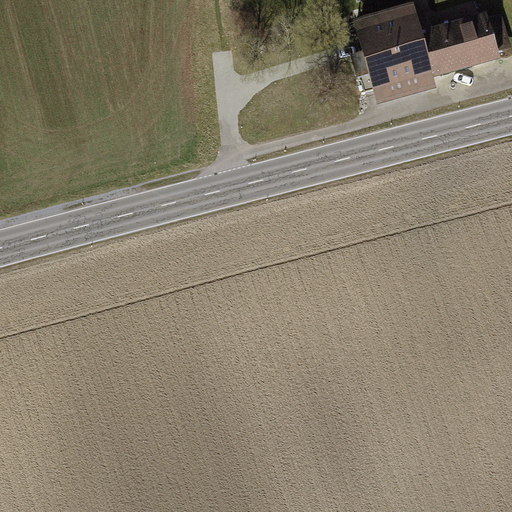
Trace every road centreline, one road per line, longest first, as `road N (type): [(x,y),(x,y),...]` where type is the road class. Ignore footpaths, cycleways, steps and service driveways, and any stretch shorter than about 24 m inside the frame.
road 1 (secondary): [(511,116),(0,247)]
road 2 (track): [(231,157),(511,85)]
